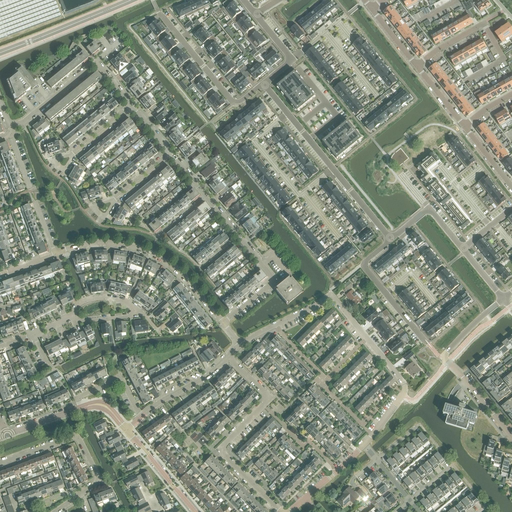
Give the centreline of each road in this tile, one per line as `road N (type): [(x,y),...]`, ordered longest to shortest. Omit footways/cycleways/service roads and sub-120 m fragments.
road 1 (residential): [(280,511),(220,451),(271,402),(227,356)]
road 2 (residential): [(362,446),(404,384),(330,296)]
road 3 (residential): [(54,511),(97,481),(80,441),(0,463)]
road 4 (residential): [(9,127),(95,62),(132,107)]
road 5 (residential): [(287,113),(254,140),(300,196),(332,168)]
road 6 (tertiary): [(132,0),(0,53)]
road 7 (residential): [(54,253),(12,135)]
road 8 (residential): [(238,237),(272,282),(223,323)]
